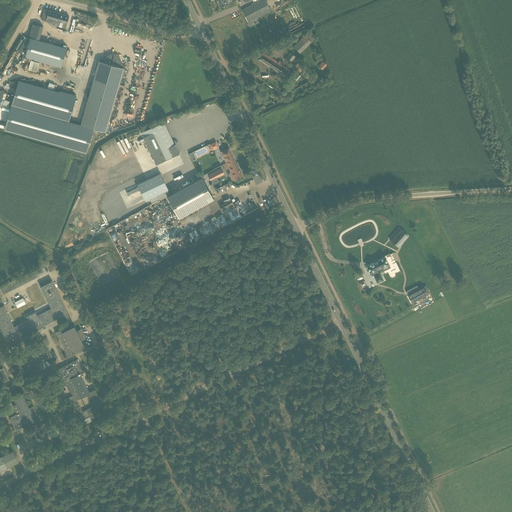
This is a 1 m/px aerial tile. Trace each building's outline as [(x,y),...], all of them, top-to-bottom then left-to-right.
[(265,0),(260,0),(242,10),(251,26),(258,22),(256,18),(271,10),(265,0)] [(289,0),(269,0),(271,3),(270,3),(271,6),(272,9),(273,8),(277,18),(295,11),(289,0)] [(52,24),(66,28),(69,16),(44,9),(41,20),(52,23),(52,24)] [(25,56),(61,67),(66,48),(39,40),(43,26),(33,23),(29,37),(31,38),(25,56)] [(293,46),(300,53),(314,39),(308,33),(305,35),(293,46)] [(80,66),(85,44),(75,41),(69,63),(80,66)] [(269,46),(272,52),(275,51),(285,48),(282,41),(269,46)] [(278,73),(285,77),(291,70),(283,65),(284,63),(280,60),(278,62),(263,52),(258,59),(278,73)] [(286,59),(291,62),(295,56),(291,53),(286,59)] [(92,128),(101,131),(106,132),(124,68),(122,67),(123,64),(121,64),(121,63),(121,62),(121,61),(121,60),(121,59),(120,58),(120,57),(119,57),(118,56),(117,55),(116,55),(114,54),(113,54),(112,54),(111,54),(110,54),(110,55),(109,55),(108,55),(107,56),(106,57),(106,58),(105,59),(104,59),(103,62),(99,61),(81,125),(92,128)] [(318,65),(318,66),(322,70),(327,65),(323,61),(318,65)] [(294,68),(300,72),(304,67),(298,63),(294,68)] [(12,105),(68,121),(75,97),(19,81),(12,105)] [(5,127),(5,129),(86,153),(93,128),(81,125),(68,121),(12,105),(5,127)] [(197,118),(185,122),(187,126),(185,126),(188,135),(196,132),(192,122),(198,120),(197,118)] [(141,132),(156,164),(179,153),(164,122),(141,132)] [(202,134),(205,132),(204,129),(201,130),(192,135),(195,140),(203,135),(202,134)] [(213,150),(218,147),(216,141),(210,144),(213,150)] [(229,148),(221,151),(223,156),(222,157),(223,159),(225,159),(226,163),(223,164),(225,169),(236,163),(229,148)] [(229,173),(232,180),(235,179),(236,179),(242,176),(236,163),(225,169),(229,168),(231,172),(229,173)] [(221,168),(208,175),(211,181),(224,174),(221,169),(221,168)] [(168,189),(160,173),(138,184),(145,200),(168,189)] [(202,177),(167,196),(179,218),(214,199),(202,177)] [(401,230),(391,241),(392,242),(398,247),(408,236),(402,231),(401,230)] [(182,239),(166,246),(169,252),(185,246),(182,239)] [(121,244),(115,247),(123,261),(128,258),(129,259),(130,258),(129,255),(130,255),(128,253),(130,252),(127,247),(123,249),(121,244)] [(374,276),(377,283),(383,280),(380,273),(378,273),(377,271),(383,268),(384,271),(390,268),(385,257),(379,260),(379,261),(374,264),(373,263),(367,266),(370,272),(372,271),(374,276)] [(0,287),(3,294),(37,277),(34,270),(0,287)] [(0,306),(0,327),(10,347),(22,341),(20,337),(33,330),(34,331),(43,327),(43,326),(56,319),(58,323),(70,317),(52,281),(40,287),(51,309),(37,316),(35,312),(26,317),(28,320),(15,327),(4,305),(0,306)] [(417,286),(406,292),(408,295),(412,303),(413,302),(428,294),(424,285),(419,288),(417,286)] [(23,298),(15,302),(18,308),(25,303),(23,298)] [(64,351),(67,357),(77,352),(76,350),(84,346),(82,341),(85,339),(81,329),(77,331),(74,326),(66,330),(65,328),(55,333),(58,339),(59,341),(59,344),(60,346),(61,348),(62,349),(64,351)] [(21,368),(24,373),(37,367),(36,363),(41,361),(42,362),(52,357),(44,339),(33,344),(36,351),(34,352),(33,351),(13,360),(18,369),(21,368)] [(68,390),(69,392),(70,391),(72,396),(65,399),(80,429),(86,426),(85,424),(92,421),(91,419),(100,414),(97,407),(102,405),(95,390),(90,393),(81,374),(84,373),(77,360),(58,369),(66,386),(67,385),(69,390),(68,390)] [(0,383),(9,379),(3,368),(0,369),(0,368),(0,383)] [(11,420),(16,430),(39,419),(33,406),(29,408),(22,393),(13,398),(20,412),(9,418),(10,420),(11,420)] [(0,471),(19,462),(13,450),(0,456),(0,471)]
